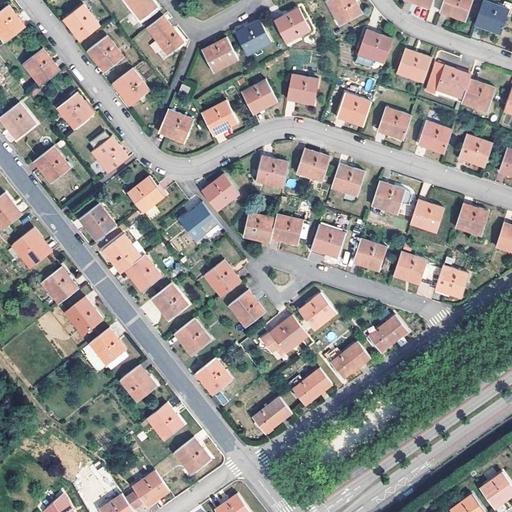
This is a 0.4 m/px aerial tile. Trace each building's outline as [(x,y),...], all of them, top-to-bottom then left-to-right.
[(152,0),(127,0),(141,18),(157,6),(152,0)] [(356,0),(328,0),(341,22),(362,11),(356,0)] [(455,11),(454,15),(466,19),(472,0),(443,0),(440,10),(448,13),(449,9),(455,11)] [(509,9),(486,0),(482,0),(475,23),(483,25),(484,21),(491,23),(490,28),(501,32),(509,9)] [(84,3),(64,19),(71,28),(74,26),(83,37),(100,24),(84,3)] [(9,4),(0,11),(0,33),(5,41),(26,26),(16,14),(9,4)] [(282,16),(275,19),(287,42),(312,29),(300,7),(282,16)] [(164,14),(147,26),(168,54),(185,41),(164,14)] [(260,18),(236,31),(248,53),(272,40),(260,18)] [(74,26),(71,28),(75,33),(80,40),(83,37),(74,26)] [(367,29),(359,52),(385,61),(393,37),(367,29)] [(107,34),(88,49),(95,59),(97,58),(98,57),(107,68),(124,56),(107,34)] [(228,36),(203,48),(215,71),(239,58),(228,36)] [(44,48),(24,63),(40,85),(61,69),(52,59),(44,48)] [(406,48),(398,71),(424,81),(432,57),(406,48)] [(97,58),(95,59),(104,71),(107,68),(98,57),(97,58)] [(437,89),(463,98),(470,79),(471,74),(437,62),(428,90),(436,93),(437,89)] [(133,67),(117,80),(126,92),(123,94),(131,104),(150,89),(133,67)] [(294,73),(289,93),(305,96),(304,101),(315,103),(321,79),(294,73)] [(267,78),(243,90),(252,109),(265,101),(268,105),(278,100),(267,78)] [(463,98),(462,102),(488,110),(495,88),(470,79),(463,98)] [(126,92),(117,80),(114,82),(121,92),(123,94),(126,92)] [(192,86),(183,83),(180,93),(188,96),(192,86)] [(36,85),(26,88),(28,94),(38,92),(36,85)] [(78,91),(58,106),(75,128),(95,113),(78,91)] [(345,92),(339,110),(352,115),(351,119),(363,124),(372,100),(345,92)] [(227,99),(203,112),(213,130),(226,123),(228,124),(229,126),(238,121),(227,99)] [(20,101),(0,116),(7,125),(9,123),(11,122),(21,134),(36,122),(20,101)] [(254,112),(268,105),(265,101),(252,109),(254,112)] [(386,106),(380,124),(394,129),(393,132),(393,134),(404,138),(412,114),(386,106)] [(170,108),(162,127),(176,133),(175,135),(174,137),(185,142),(195,119),(170,108)] [(352,115),(339,110),(337,115),(351,119),(352,115)] [(427,120),(419,143),(427,146),(428,141),(435,144),(434,148),(445,152),(453,128),(427,120)] [(9,123),(7,125),(17,137),(21,134),(11,122),(9,123)] [(213,130),(215,134),(229,126),(228,124),(226,123),(213,130)] [(394,129),(380,124),(378,129),(393,134),(393,132),(394,129)] [(160,131),(174,137),(175,135),(176,133),(162,127),(160,131)] [(110,171),(130,156),(121,144),(113,135),(112,136),(108,131),(94,141),(98,146),(94,150),(110,171)] [(467,133),(460,152),(475,157),(473,162),(485,166),(493,142),(467,133)] [(54,144),(38,157),(44,164),(42,165),(40,167),(51,181),(70,166),(54,144)] [(305,147),(298,171),(324,179),(332,156),(318,152),(305,147)] [(511,148),(507,147),(501,166),(511,169),(511,148)] [(459,156),(473,162),(475,157),(460,152),(459,156)] [(263,155),(257,178),(284,185),(290,161),(274,157),(263,155)] [(35,159),(40,167),(42,165),(44,164),(38,157),(35,159)] [(340,162),(332,186),(359,194),(366,171),(340,162)] [(225,173),(203,189),(219,209),(240,192),(225,173)] [(150,175),(129,192),(144,212),(153,204),(150,201),(163,191),(150,175)] [(381,179),(373,203),(399,211),(407,188),(381,179)] [(165,194),(163,191),(150,201),(153,204),(165,194)] [(6,192),(0,196),(0,224),(3,229),(18,216),(9,205),(13,201),(6,192)] [(194,195),(180,210),(186,215),(199,200),(194,195)] [(419,197),(411,222),(438,230),(445,207),(419,197)] [(18,216),(23,213),(13,201),(9,205),(18,216)] [(465,201),(456,226),(483,234),(490,210),(465,201)] [(100,202),(84,215),(93,226),(91,227),(89,228),(98,239),(117,224),(100,202)] [(203,202),(182,220),(197,239),(219,222),(203,202)] [(155,206),(145,213),(150,219),(159,212),(155,206)] [(264,234),(273,236),(273,232),(277,217),(250,212),(245,235),(258,238),(259,233),(264,234)] [(299,243),(301,236),(307,237),(311,221),(278,212),(277,217),(273,232),(282,234),(288,235),(288,241),(299,243)] [(93,226),(84,215),(81,217),(89,228),(91,227),(93,226)] [(511,223),(505,221),(497,245),(511,248),(511,223)] [(346,232),(320,223),(314,242),(329,247),(327,251),(339,255),(346,232)] [(35,228),(14,244),(31,266),(48,253),(39,241),(40,239),(42,238),(35,228)] [(273,236),(272,237),(288,241),(288,235),(282,234),(273,232),(273,236)] [(259,233),(258,238),(271,242),(272,237),(273,236),(264,234),(259,233)] [(126,234),(106,250),(113,259),(117,256),(126,268),(129,266),(142,255),(126,234)] [(388,245),(362,237),(356,256),(370,260),(369,265),(381,269),(388,245)] [(51,250),(42,238),(40,239),(39,241),(48,253),(51,250)] [(313,246),(327,251),(329,247),(314,242),(313,246)] [(428,258),(402,249),(396,269),(411,274),(409,278),(420,282),(422,278),(426,264),(428,258)] [(142,255),(129,266),(139,277),(135,279),(144,290),(163,275),(146,253),(142,255)] [(122,271),(126,268),(117,256),(113,259),(122,271)] [(355,260),(369,265),(370,260),(356,256),(355,260)] [(226,259),(206,273),(223,296),(242,280),(226,259)] [(426,264),(422,278),(438,283),(443,269),(426,264)] [(470,272),(444,264),(443,269),(438,283),(453,287),(452,292),(463,295),(470,272)] [(63,266),(44,281),(61,302),(80,286),(63,266)] [(126,268),(135,279),(139,277),(129,266),(126,268)] [(395,274),(409,278),(411,274),(396,269),(395,274)] [(173,282),(153,297),(169,319),(189,304),(173,282)] [(438,283),(437,287),(452,292),(453,287),(438,283)] [(250,290),(229,305),(246,326),(266,311),(250,290)] [(325,290),(303,307),(318,327),(340,310),(325,290)] [(87,296),(67,311),(84,332),(104,317),(92,302),(87,296)] [(272,331),(286,349),(288,351),(310,334),(294,314),(293,315),(272,331)] [(397,314),(370,334),(382,351),(410,330),(397,314)] [(196,317),(180,329),(190,342),(186,345),(193,354),(213,339),(196,317)] [(111,326),(91,342),(108,363),(128,348),(117,334),(111,326)] [(176,332),(186,345),(190,342),(180,329),(176,332)] [(286,349),(272,331),(264,337),(274,349),(277,347),(282,352),(286,349)] [(359,340),(332,361),(344,376),(372,356),(359,340)] [(217,356),(200,370),(210,382),(209,383),(208,385),(215,393),(234,378),(217,356)] [(141,364),(138,366),(148,378),(149,377),(151,375),(141,364)] [(138,366),(122,378),(139,399),(158,384),(151,375),(149,377),(148,378),(138,366)] [(322,367),(294,388),(307,404),(335,383),(322,367)] [(200,370),(198,372),(208,385),(209,383),(210,382),(200,370)] [(281,395),(254,415),(267,432),(294,411),(281,395)] [(169,402),(149,417),(166,438),(185,423),(169,402)] [(196,435),(175,451),(193,473),(213,457),(196,435)] [(131,494),(139,505),(145,501),(146,502),(158,494),(160,497),(171,490),(158,470),(135,485),(137,490),(131,494)] [(511,482),(504,470),(482,487),(493,503),(505,495),(507,498),(511,494),(511,482)] [(137,511),(135,508),(127,496),(124,492),(101,508),(103,511),(137,511)] [(452,508),(454,511),(487,511),(474,492),(452,508)] [(253,511),(239,493),(217,508),(219,511),(253,511)] [(139,505),(131,494),(127,496),(135,508),(139,505)] [(148,505),(160,497),(158,494),(146,502),(148,505)] [(493,503),(496,506),(507,498),(505,495),(493,503)]
